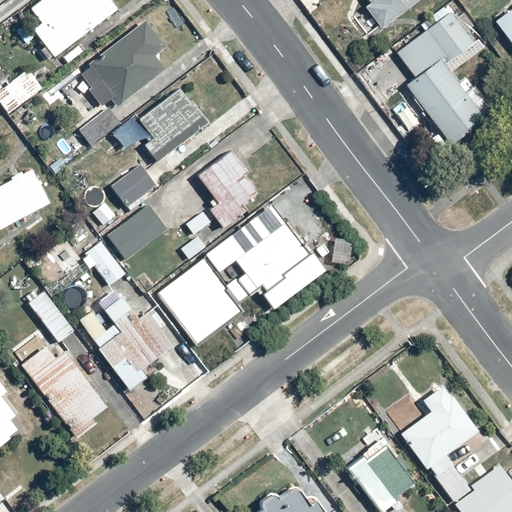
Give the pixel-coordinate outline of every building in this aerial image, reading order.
[(35,33),(43,43),(38,47),(47,60),(52,56),(115,8),(108,0),(49,0),(33,13),(44,26),(35,33)] [(366,0),(369,3),(363,7),(380,28),(417,0),(366,0)] [(121,121),(113,111),(163,70),(152,55),(163,47),(145,23),(142,20),(76,72),(78,75),(60,89),(68,99),(84,87),(100,107),(73,129),(88,147),(121,121)] [(484,118),(438,59),(404,85),(449,144),(484,118)] [(41,87),(26,66),(0,85),(0,104),(6,113),(41,87)] [(138,118),(136,115),(112,134),(123,149),(138,137),(148,149),(155,158),(205,119),(179,87),(138,118)] [(196,176),(214,200),(183,222),(192,235),(215,219),(221,227),(238,214),(235,211),(259,193),(242,172),(246,169),(231,149),(196,176)] [(156,185),(138,161),(108,184),(126,208),(156,185)] [(0,227),(48,202),(30,168),(0,183),(0,227)] [(115,217),(102,200),(89,210),(102,227),(115,217)] [(267,202),(154,293),(196,345),(238,311),(235,306),(258,288),(274,308),(324,268),(309,249),(307,252),(267,202)] [(164,230),(146,205),(106,235),(124,260),(164,230)] [(205,249),(197,236),(179,247),(187,260),(205,249)] [(353,238),(334,236),(331,262),(351,264),(353,238)] [(123,274),(98,239),(82,251),(107,285),(123,274)] [(38,286),(21,299),(57,344),(73,331),(38,286)] [(130,288),(102,309),(112,322),(103,329),(90,312),(77,322),(89,339),(127,389),(143,377),(137,370),(172,344),(130,288)] [(54,356),(45,344),(19,364),(74,437),(93,423),(89,418),(105,406),(64,351),(63,350),(54,356)] [(0,395),(6,391),(0,383),(0,443),(17,430),(0,407),(0,395)] [(476,429),(441,383),(421,398),(430,409),(400,432),(453,502),(470,489),(444,453),(476,429)] [(378,511),(388,505),(393,511),(395,511),(403,507),(395,495),(413,483),(382,438),(345,464),(378,511)] [(321,511),(315,503),(309,507),(295,489),(276,503),(270,495),(247,511),(321,511)]
